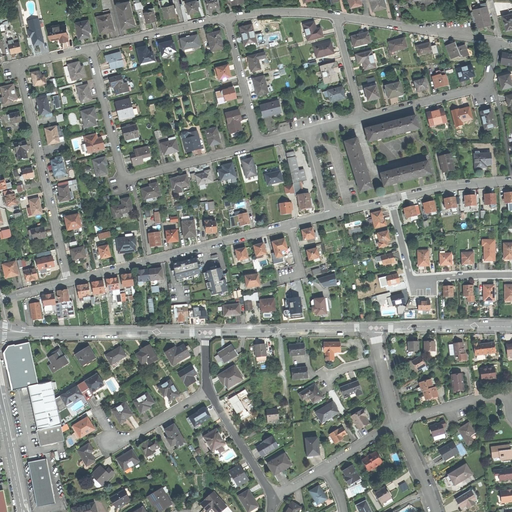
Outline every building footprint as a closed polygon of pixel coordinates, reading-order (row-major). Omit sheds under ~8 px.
[(189,12),(189,13),(194,12),(200,10),(198,6),(197,2),(197,0),(192,2),(187,3),(189,12)] [(370,0),(373,10),(379,8),(386,7),(384,0),(370,0)] [(118,4),(120,11),(131,8),(129,1),(118,4)] [(135,4),(136,10),(143,9),(142,2),(135,4)] [(163,7),(166,18),(171,17),(176,16),(174,4),(170,5),(163,7)] [(473,10),(478,28),(484,26),(492,24),(487,6),(479,8),(473,10)] [(118,11),(123,28),(129,26),(135,25),(131,8),(120,11),(118,11)] [(145,13),(147,22),(152,21),(156,20),(154,11),(149,12),(145,13)] [(511,12),(502,14),(506,30),(511,29),(511,28),(511,12)] [(97,17),(101,33),(107,31),(106,31),(109,30),(114,29),(111,15),(107,16),(106,15),(97,17)] [(30,25),(31,29),(41,27),(39,20),(39,19),(29,21),(30,25)] [(76,23),(79,38),(84,37),(90,36),(89,32),(88,29),(91,29),(89,20),(76,23)] [(303,33),(304,38),(307,38),(308,40),(323,37),(321,29),(316,30),(314,22),(308,24),(304,25),(306,33),(303,33)] [(61,36),(62,42),(69,40),(68,36),(69,36),(67,25),(61,26),(60,24),(54,25),(54,27),(49,28),(51,38),(57,37),(61,36)] [(39,44),(44,43),(41,27),(31,29),(28,30),(30,37),(33,37),(34,45),(39,44)] [(243,41),(245,49),(254,47),(254,48),(257,47),(253,28),(241,31),(243,41)] [(208,34),(212,51),(224,48),(221,37),(222,37),(221,31),(213,33),(208,34)] [(351,36),(354,47),(370,42),(368,32),(359,34),(351,36)] [(181,39),(183,50),(185,49),(185,52),(193,50),(192,48),(200,46),(198,35),(188,38),(181,39)] [(389,41),(391,51),(407,47),(405,37),(396,39),(389,41)] [(160,44),(163,58),(168,56),(167,54),(176,52),(173,41),(166,43),(160,44)] [(416,45),(418,54),(432,51),(429,42),(422,44),(416,45)] [(9,46),(11,55),(16,54),(22,52),(19,43),(15,44),(9,45),(9,46)] [(314,47),(317,58),(334,54),(332,49),(331,43),(314,47)] [(446,46),(451,58),(462,54),(463,57),(469,55),(465,45),(460,47),(457,48),(455,43),(446,46)] [(138,49),(142,65),(155,61),(153,53),(149,54),(149,51),(147,52),(146,47),(142,48),(138,49)] [(357,60),(358,63),(363,62),(365,69),(375,67),(374,60),(372,54),(371,51),(356,55),(357,60)] [(110,65),(111,69),(123,66),(122,60),(123,60),(121,53),(105,57),(107,62),(109,61),(110,65)] [(502,53),(500,64),(511,65),(511,54),(502,53)] [(250,65),(251,72),(261,70),(258,60),(257,55),(248,57),(250,65)] [(69,65),(73,81),(86,77),(85,72),(84,67),(80,68),(79,62),(69,65)] [(321,67),(325,84),(339,80),(336,72),(339,72),(337,68),(336,63),(321,67)] [(457,69),(460,81),(465,80),(469,79),(468,77),(474,76),(472,65),(457,69)] [(218,75),(220,80),(231,77),(229,71),(228,66),(217,69),(218,75)] [(33,80),(35,86),(43,84),(43,83),(41,76),(40,71),(32,73),(33,80)] [(433,77),(436,88),(441,86),(448,85),(446,76),(439,77),(438,75),(433,77)] [(501,84),(503,89),(511,87),(511,83),(510,75),(500,77),(501,84)] [(111,85),(112,87),(115,86),(117,95),(132,91),(130,82),(124,84),(122,76),(110,79),(111,85)] [(256,88),(258,96),(268,93),(264,77),(253,79),(256,88)] [(416,88),(417,93),(420,92),(423,91),(423,90),(427,89),(425,80),(415,82),(415,83),(416,88)] [(386,86),(389,98),(395,96),(403,94),(400,82),(386,86)] [(13,85),(1,88),(3,99),(1,100),(2,104),(4,103),(5,104),(12,103),(12,100),(16,100),(15,92),(13,85)] [(77,87),(81,103),(92,100),(90,92),(88,85),(77,87)] [(365,89),(368,101),(373,99),(380,98),(377,86),(376,86),(370,88),(365,89)] [(328,91),(331,102),(345,98),(344,93),(343,87),(328,91)] [(223,91),(226,101),(237,98),(235,93),(234,88),(223,91)] [(226,102),(226,101),(223,91),(223,90),(216,92),(219,104),(226,102)] [(56,109),(63,107),(60,94),(52,97),(56,109)] [(39,107),(41,115),(45,114),(50,113),(47,96),(37,98),(39,107)] [(118,112),(121,120),(134,116),(130,99),(116,103),(118,112)] [(260,106),(263,118),(272,116),(281,114),(278,101),(260,106)] [(452,110),(456,127),(462,125),(462,122),(472,119),(469,107),(462,109),(459,110),(458,109),(452,110)] [(94,108),(81,111),(82,117),(80,118),(81,122),(84,122),(85,128),(96,125),(94,119),(97,118),(95,113),(94,108)] [(426,112),(430,126),(438,124),(446,122),(443,108),(433,111),(426,112)] [(480,112),(485,130),(491,129),(491,127),(495,126),(491,109),(485,111),(480,112)] [(225,114),(231,133),(238,131),(238,132),(239,132),(239,131),(242,130),(239,120),(242,119),(240,115),(239,110),(225,114)] [(11,119),(12,124),(22,122),(20,117),(19,112),(10,115),(11,119)] [(365,129),(369,142),(419,129),(416,116),(405,119),(378,126),(365,129)] [(125,135),(126,140),(140,137),(137,125),(123,128),(125,135)] [(56,126),(45,129),(47,136),(49,145),(60,142),(56,126)] [(206,130),(210,146),(214,145),(219,144),(217,134),(219,134),(217,128),(206,130)] [(96,134),(85,137),(86,144),(88,151),(89,153),(104,148),(103,145),(102,141),(98,142),(96,134)] [(161,144),(164,155),(171,153),(179,151),(176,137),(171,139),(172,141),(161,144)] [(184,140),(187,152),(194,150),(201,148),(198,137),(193,138),(189,139),(184,140)] [(349,155),(353,167),(365,164),(358,138),(345,142),(349,155)] [(14,144),(16,153),(17,153),(24,151),(28,150),(27,146),(26,141),(14,144)] [(132,161),(133,166),(153,161),(149,147),(135,150),(136,155),(131,156),(132,161)] [(25,154),(24,151),(17,153),(19,160),(22,159),(22,160),(28,159),(26,153),(25,154)] [(287,153),(290,168),(294,167),(295,172),(298,171),(294,152),(287,153)] [(439,156),(443,172),(448,170),(454,169),(450,153),(439,156)] [(475,154),(475,168),(480,167),(486,167),(486,164),(491,164),(490,153),(475,154)] [(56,160),(51,161),(52,166),(53,171),(65,169),(62,156),(56,158),(56,160)] [(106,157),(93,161),(97,176),(107,173),(106,168),(105,163),(107,163),(106,157)] [(242,161),(247,178),(257,175),(253,158),(247,159),(247,160),(245,160),(242,161)] [(381,174),(384,187),(397,184),(420,178),(432,175),(428,162),(381,174)] [(219,170),(221,180),(236,177),(233,163),(228,164),(224,165),(225,168),(219,170)] [(373,188),(365,164),(353,167),(357,180),(361,192),(373,188)] [(32,168),(22,171),(23,177),(24,180),(25,180),(29,179),(34,178),(33,173),(32,168)] [(196,175),(198,185),(199,184),(205,183),(213,181),(210,170),(205,171),(205,173),(201,174),(196,175)] [(295,172),(291,173),(293,183),(300,181),(306,180),(303,170),(298,171),(295,172)] [(265,175),(267,185),(272,184),(278,182),(282,181),(280,171),(272,173),(265,175)] [(171,179),(173,189),(190,185),(187,174),(178,177),(171,179)] [(303,194),(300,181),(293,183),(293,184),(295,193),(295,195),(297,195),(303,194)] [(142,189),(144,199),(146,199),(147,202),(153,200),(153,197),(160,195),(157,183),(153,184),(150,184),(150,187),(142,189)] [(68,185),(58,187),(59,191),(60,196),(58,196),(59,202),(71,199),(68,185)] [(311,193),(303,194),(297,195),(300,210),(306,209),(313,208),(311,193)] [(485,194),(485,205),(496,204),(496,193),(489,194),(485,194)] [(6,201),(7,207),(17,204),(17,203),(19,203),(19,205),(21,204),(19,199),(15,198),(14,194),(13,194),(5,196),(6,201)] [(465,196),(466,206),(471,206),(477,205),(476,195),(470,195),(465,196)] [(444,199),(446,209),(452,208),(457,207),(455,197),(449,198),(444,199)] [(32,211),(41,209),(40,203),(39,198),(29,200),(31,210),(32,211)] [(123,205),(125,213),(133,211),(130,198),(126,199),(122,200),(123,205)] [(423,204),(426,214),(431,212),(436,211),(434,201),(428,202),(423,204)] [(280,205),(281,216),(286,215),(292,214),(291,209),(290,204),(290,203),(280,205)] [(119,214),(125,213),(123,205),(112,208),(115,218),(120,217),(119,214)] [(405,214),(406,218),(412,217),(417,215),(414,205),(404,208),(405,214)] [(371,213),(375,228),(386,225),(385,220),(383,220),(382,216),(381,211),(371,213)] [(240,222),(241,226),(245,225),(250,224),(247,213),(242,215),(241,212),(238,213),(240,222)] [(78,214),(65,217),(66,224),(68,230),(78,228),(81,227),(78,214)] [(236,216),(235,217),(230,218),(232,227),(239,227),(238,223),(236,216)] [(190,238),(196,237),(195,221),(183,222),(184,238),(190,238)] [(212,221),(205,221),(206,227),(204,227),(204,231),(206,230),(206,233),(208,235),(210,234),(211,234),(211,233),(213,232),(217,232),(216,223),(212,223),(212,221)] [(44,227),(31,230),(31,231),(28,232),(29,236),(32,235),(33,240),(34,241),(47,238),(45,232),(44,227)] [(302,231),(304,241),(308,240),(314,238),(313,233),(312,228),(307,230),(302,231)] [(2,232),(3,239),(11,237),(10,230),(2,232)] [(149,234),(151,247),(156,247),(162,246),(160,232),(154,233),(153,230),(149,230),(150,234),(149,234)] [(177,230),(166,232),(167,243),(171,242),(174,242),(175,243),(177,243),(177,241),(178,241),(177,230)] [(378,243),(379,248),(388,245),(387,242),(390,241),(389,236),(387,231),(377,234),(380,242),(378,243)] [(117,239),(118,253),(127,253),(136,252),(135,247),(136,247),(136,242),(135,242),(135,237),(133,237),(132,235),(126,235),(126,239),(117,239)] [(272,241),(275,252),(276,258),(278,257),(282,256),(282,254),(288,252),(284,239),(280,240),(277,241),(277,240),(272,241)] [(111,257),(108,246),(105,246),(104,243),(100,244),(100,245),(99,246),(100,248),(99,248),(101,259),(106,258),(111,257)] [(255,245),(257,256),(262,254),(267,253),(264,243),(259,244),(255,245)] [(495,245),(484,245),(484,255),(484,260),(494,260),(495,260),(495,245)] [(71,250),(73,260),(80,258),(86,257),(84,247),(71,250)] [(238,258),(239,260),(243,259),(249,258),(246,248),(241,249),(236,250),(237,255),(238,258)] [(307,256),(308,260),(314,259),(319,258),(317,248),(307,251),(307,254),(308,256),(307,256)] [(418,250),(418,266),(423,265),(429,265),(428,250),(418,250)] [(462,261),(462,264),(470,263),(474,263),(474,252),(462,252),(462,261)] [(382,260),(383,265),(395,262),(394,257),(392,253),(381,256),(382,260)] [(440,262),(440,265),(448,264),(452,264),(451,253),(445,253),(440,253),(440,262)] [(37,261),(39,270),(41,270),(47,269),(54,267),(53,262),(52,257),(37,261)] [(174,264),(178,281),(202,274),(198,258),(186,261),(174,264)] [(3,265),(6,278),(11,277),(17,276),(16,272),(17,271),(15,262),(3,265)] [(33,269),(24,271),(27,282),(32,280),(38,279),(36,268),(33,269)] [(156,269),(149,270),(150,280),(159,279),(164,279),(163,268),(156,269)] [(207,272),(213,296),(228,293),(222,268),(214,270),(207,272)] [(138,271),(139,281),(150,280),(149,270),(143,270),(138,271)] [(335,273),(317,279),(324,288),(337,285),(335,273)] [(122,276),(124,287),(128,286),(128,288),(130,287),(130,286),(134,285),(133,274),(127,275),(122,276)] [(246,276),(247,288),(260,286),(260,279),(259,274),(246,276)] [(386,276),(388,285),(400,282),(399,278),(398,274),(386,276)] [(107,280),(108,290),(109,290),(113,290),(120,289),(118,278),(112,279),(107,280)] [(92,283),(94,294),(105,292),(103,281),(97,282),(92,283)] [(77,286),(79,298),(83,298),(83,296),(90,295),(89,284),(83,285),(77,286)] [(448,285),(443,286),(444,297),(453,296),(453,285),(448,285)] [(463,285),(464,296),(473,296),(473,285),(467,285),(463,285)] [(488,285),(484,285),(484,300),(494,300),(494,290),(494,285),(488,285)] [(62,302),(62,305),(65,304),(64,303),(67,303),(66,301),(69,301),(68,290),(62,291),(58,292),(58,295),(59,299),(59,302),(62,302)] [(497,290),(494,290),(494,300),(484,300),(484,302),(497,302),(497,290)] [(258,293),(244,295),(245,310),(253,309),(252,300),(258,300),(258,293)] [(392,300),(394,305),(405,302),(404,298),(403,293),(391,296),(392,300)] [(48,305),(56,304),(54,294),(48,295),(43,296),(44,306),(45,306),(48,305)] [(268,311),(276,311),(275,298),(260,299),(261,303),(258,304),(258,308),(261,307),(261,312),(268,311)] [(293,299),(289,300),(290,308),(291,314),(291,315),(301,314),(300,307),(299,298),(293,299)] [(320,299),(315,299),(316,308),(316,312),(317,315),(321,314),(327,313),(325,298),(320,299)] [(418,301),(418,310),(430,310),(430,301),(424,301),(418,301)] [(31,303),(33,320),(42,319),(40,302),(31,303)] [(74,314),(72,304),(65,304),(62,305),(61,305),(62,310),(68,309),(69,315),(74,314)] [(224,306),(225,316),(232,315),(232,316),(236,315),(241,315),(240,304),(224,306)] [(185,316),(189,316),(189,307),(177,308),(178,317),(185,316)] [(203,319),(207,319),(206,310),(199,310),(199,307),(193,307),(193,310),(190,311),(191,317),(199,316),(199,319),(203,319)] [(303,307),(300,307),(301,314),(291,315),(292,319),(303,317),(302,310),(303,310),(303,307)] [(425,342),(425,352),(435,351),(435,341),(430,342),(425,342)] [(324,342),(324,352),(326,352),(326,359),(334,359),(334,352),(341,352),(341,342),(324,342)] [(414,342),(409,342),(409,352),(419,352),(419,342),(414,342)] [(453,343),(455,355),(459,355),(459,360),(467,359),(466,354),(465,354),(463,342),(458,343),(453,343)] [(6,352),(14,390),(29,387),(38,385),(29,343),(9,347),(6,352)] [(292,356),(306,354),(304,343),(298,344),(291,345),(292,356)] [(489,343),(484,344),(486,354),(496,353),(494,343),(489,343)] [(255,345),(256,357),(266,356),(266,350),(266,347),(265,344),(259,345),(255,345)] [(474,345),(475,355),(486,354),(484,344),(480,345),(478,345),(475,345),(474,345)] [(137,355),(142,364),(150,359),(151,363),(158,359),(150,345),(143,349),(144,350),(141,352),(137,355)] [(165,353),(173,365),(189,355),(183,345),(177,349),(175,347),(170,350),(165,353)] [(217,353),(224,364),(238,355),(232,345),(228,348),(223,351),(222,350),(217,353)] [(76,355),(82,366),(97,358),(90,347),(83,351),(76,355)] [(106,356),(112,365),(117,361),(126,356),(121,347),(113,352),(106,356)] [(52,356),(49,358),(52,364),(49,365),(54,373),(58,371),(57,369),(61,366),(62,368),(70,364),(65,355),(64,356),(60,349),(54,352),(55,354),(52,356)] [(414,366),(417,371),(426,365),(421,357),(412,362),(414,366)] [(184,381),(187,386),(192,383),(196,381),(193,376),(196,374),(191,365),(178,373),(183,382),(184,381)] [(226,384),(228,388),(242,380),(234,366),(218,375),(221,381),(224,385),(226,384)] [(295,379),(308,377),(308,372),(307,367),(294,369),(295,379)] [(480,369),(482,380),(488,379),(496,378),(495,367),(483,369),(480,369)] [(86,381),(93,393),(97,390),(105,385),(98,373),(86,381)] [(462,374),(451,375),(452,383),(453,383),(454,390),(464,389),(462,374)] [(419,383),(422,391),(423,391),(426,400),(432,398),(438,396),(435,387),(433,388),(430,379),(419,383)] [(167,395),(170,400),(176,397),(179,395),(170,380),(162,385),(163,386),(159,389),(164,397),(167,395)] [(345,385),(340,387),(343,397),(349,395),(349,394),(354,392),(356,397),(363,394),(358,381),(352,383),(352,382),(349,383),(349,384),(345,385)] [(52,382),(38,385),(29,387),(35,415),(42,446),(65,441),(58,411),(58,409),(56,399),(52,382)] [(319,389),(315,383),(299,393),(303,400),(309,396),(314,403),(324,397),(319,389)] [(464,391),(464,389),(454,390),(453,383),(452,383),(453,392),(458,391),(464,391)] [(78,386),(56,399),(58,409),(66,405),(65,403),(75,398),(76,400),(84,396),(78,386)] [(134,402),(141,414),(144,412),(147,411),(145,408),(150,405),(154,403),(147,390),(141,393),(142,395),(139,397),(140,399),(134,402)] [(88,404),(84,396),(76,400),(77,401),(82,399),(85,406),(88,404)] [(77,401),(76,400),(75,398),(65,403),(66,405),(58,409),(58,411),(77,401)] [(330,404),(316,413),(319,418),(321,416),(324,421),(339,412),(333,402),(330,404)] [(113,411),(121,424),(124,422),(126,421),(125,419),(133,415),(126,403),(121,406),(115,409),(113,411)] [(192,422),(194,426),(200,423),(200,424),(204,422),(204,421),(211,417),(208,413),(209,412),(206,407),(203,409),(202,408),(197,411),(197,412),(194,414),(190,417),(193,422),(192,422)] [(267,410),(268,423),(277,422),(277,419),(279,419),(278,409),(273,410),(267,410)] [(351,417),(359,429),(364,427),(369,423),(364,416),(366,415),(363,410),(361,411),(361,410),(351,417)] [(74,426),(81,438),(92,431),(90,428),(93,426),(91,423),(88,417),(74,426)] [(170,427),(165,430),(169,437),(172,440),(169,442),(171,446),(177,442),(183,438),(175,424),(170,427)] [(435,425),(430,427),(433,437),(444,434),(442,428),(441,424),(435,425)] [(458,430),(468,446),(474,442),(470,436),(475,433),(469,424),(463,427),(458,430)] [(79,439),(81,438),(74,426),(72,427),(79,439)] [(204,437),(212,451),(225,443),(220,436),(216,429),(204,437)] [(327,435),(332,444),(336,442),(340,439),(339,437),(343,435),(340,429),(336,431),(335,430),(327,435)] [(259,452),(261,456),(278,447),(272,436),(264,441),(265,443),(256,447),(259,452)] [(305,439),(307,456),(312,455),(319,455),(317,437),(305,439)] [(186,443),(183,438),(177,442),(180,447),(186,443)] [(140,445),(147,457),(147,456),(156,452),(155,449),(159,447),(155,439),(150,441),(147,443),(146,442),(140,445)] [(441,455),(444,459),(452,454),(453,455),(458,452),(452,443),(439,451),(441,455)] [(78,451),(87,466),(96,461),(91,453),(94,451),(91,447),(90,444),(78,451)] [(509,446),(491,448),(492,458),(503,457),(503,461),(511,459),(511,452),(511,450),(510,451),(509,446)] [(160,448),(159,447),(155,449),(156,452),(147,456),(149,459),(161,453),(159,449),(160,448)] [(118,460),(124,471),(125,470),(131,466),(139,462),(132,450),(124,455),(125,456),(122,458),(118,460)] [(368,457),(362,460),(368,470),(378,465),(379,464),(378,463),(381,461),(376,452),(368,457)] [(270,470),(273,475),(291,466),(284,454),(267,464),(270,470)] [(47,459),(34,462),(43,506),(56,504),(47,459)] [(38,507),(43,506),(34,462),(29,463),(38,507)] [(454,484),(454,485),(471,475),(465,465),(460,469),(459,468),(453,471),(454,472),(449,475),(454,484)] [(230,472),(239,486),(248,480),(244,473),(240,466),(230,472)] [(347,483),(349,485),(356,481),(360,478),(352,466),(343,471),(346,476),(348,479),(346,480),(347,483)] [(91,476),(102,485),(112,473),(107,469),(104,472),(103,473),(97,468),(91,476)] [(499,476),(500,481),(511,479),(511,468),(498,470),(499,476)] [(451,486),(454,484),(449,475),(442,479),(444,483),(445,486),(451,486)] [(405,481),(399,485),(402,492),(409,488),(405,481)] [(310,491),(318,504),(327,499),(323,492),(318,486),(310,491)] [(375,493),(381,504),(391,498),(388,492),(384,487),(375,493)] [(155,504),(159,511),(165,509),(171,505),(162,489),(154,494),(155,496),(149,500),(153,505),(155,504)] [(511,489),(501,491),(501,496),(504,496),(504,502),(511,501),(511,489)] [(0,511),(7,511),(8,511),(6,499),(4,490),(0,490),(0,511)] [(239,497),(247,511),(252,511),(252,510),(258,507),(253,498),(249,490),(239,497)] [(112,500),(117,509),(120,507),(130,501),(124,491),(117,495),(118,496),(112,500)] [(458,505),(461,509),(466,506),(467,509),(475,504),(474,502),(476,501),(470,491),(455,500),(458,505)] [(205,508),(208,511),(212,508),(215,511),(221,511),(227,507),(215,492),(206,500),(206,501),(202,504),(205,508)] [(371,511),(365,500),(356,505),(359,511),(371,511)] [(286,511),(298,511),(301,508),(292,502),(287,511),(286,511)] [(72,509),(72,511),(96,511),(95,503),(72,509)]
